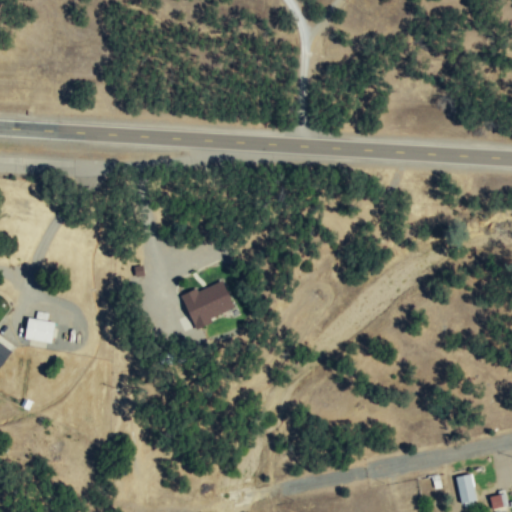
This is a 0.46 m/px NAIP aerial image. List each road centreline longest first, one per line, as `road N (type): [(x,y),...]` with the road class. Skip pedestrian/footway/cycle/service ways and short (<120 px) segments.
road 1 (primary): [(511,158),(0,127)]
road 2 (track): [(502,443),(202,509),(133,505)]
